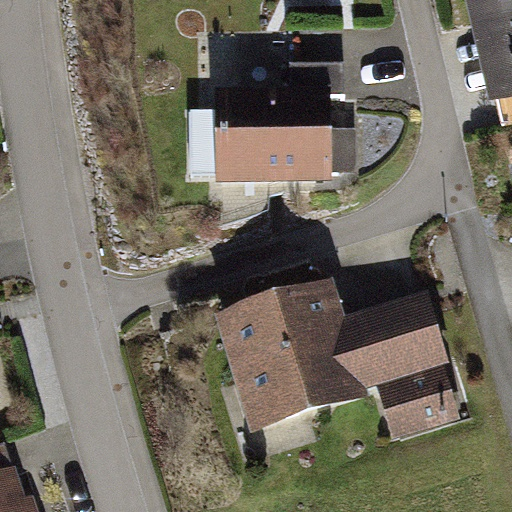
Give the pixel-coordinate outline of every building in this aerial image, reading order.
[(511,0),(493,0),(511,86),(511,0)] [(327,87),(204,87),(204,175),(327,175),(327,87)] [(336,101),(339,164),(361,162),(357,100),(336,101)] [(378,267),(248,301),(282,425),(491,370),(465,273),(385,295),(378,267)] [(19,474),(0,480),(0,511),(39,511),(36,502),(29,504),(19,474)]
